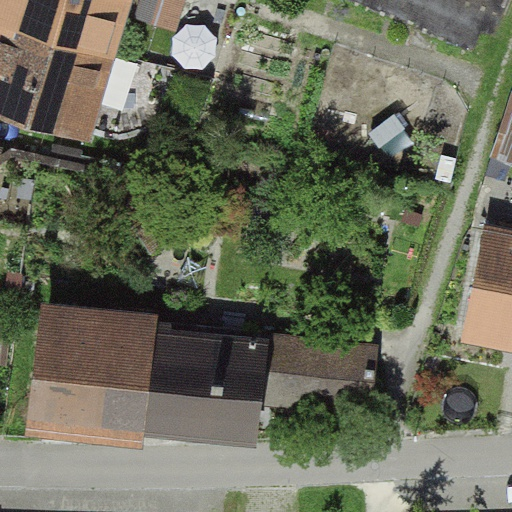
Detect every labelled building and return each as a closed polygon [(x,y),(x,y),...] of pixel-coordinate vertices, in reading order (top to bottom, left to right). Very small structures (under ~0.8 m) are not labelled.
[(0,105),(85,130),(124,0),(0,0),(0,23),(8,26),(0,55),(0,105)] [(184,0),(145,0),(144,5),(179,16),(184,0)] [(152,177),(123,171),(120,191),(156,248),(174,237),(177,217),(152,177)] [(511,232),(485,228),(464,345),(511,352),(511,232)] [(267,332),(60,309),(49,405),(255,428),(259,387),(284,389),(283,399),(372,409),(378,350),(266,337),(267,332)]
